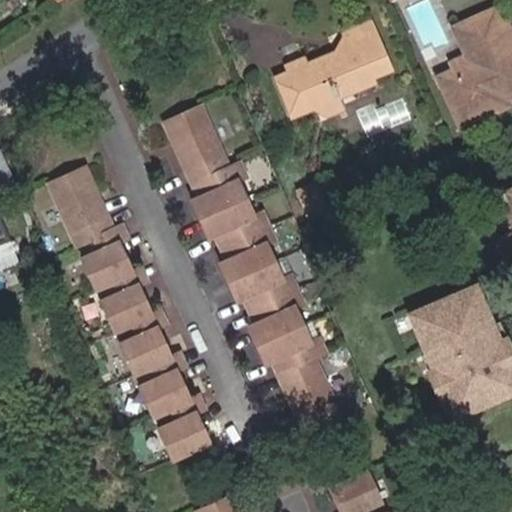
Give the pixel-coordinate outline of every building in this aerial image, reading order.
[(501,95),(511,90),(511,55),(510,51),(511,50),(511,45),(504,27),(500,27),(494,12),(455,28),(467,56),(470,64),(456,70),(454,71),(452,82),(443,86),(460,124),(489,110),(485,102),(501,95)] [(369,80),(366,73),(386,64),(367,21),(339,33),(345,45),(336,49),(303,65),(299,58),(284,65),(287,72),(303,109),(316,103),(335,95),(369,80)] [(333,41),(333,44),(336,49),(345,45),(339,33),(335,35),(333,41)] [(467,56),(452,63),(456,70),(470,64),(467,56)] [(454,71),(439,78),(443,86),(452,82),(454,71)] [(290,114),(303,109),(287,72),(274,78),(290,114)] [(321,113),(339,105),(335,95),(316,103),(321,113)] [(460,124),(461,126),(506,106),(501,95),(485,102),(489,110),(460,124)] [(195,168),(189,171),(195,183),(230,167),(201,102),(166,119),(177,143),(183,140),(195,168)] [(177,143),(189,171),(195,168),(183,140),(177,143)] [(195,183),(196,186),(201,196),(208,213),(248,196),(241,180),(249,177),(242,161),(230,167),(195,183)] [(52,182),(79,244),(96,237),(116,228),(88,166),(52,182)] [(304,183),(286,190),(295,214),(313,207),(304,183)] [(508,212),(511,210),(511,202),(507,191),(499,195),(506,213),(508,212)] [(194,199),(210,236),(217,233),(208,213),(201,196),(194,199)] [(208,213),(217,233),(223,246),(271,225),(265,212),(257,215),(248,196),(208,213)] [(295,214),(297,219),(315,212),(313,207),(295,214)] [(116,228),(96,237),(101,250),(122,241),(130,237),(124,224),(116,228)] [(271,225),(223,246),(229,260),(235,274),(237,278),(276,260),(269,244),(277,240),(271,225)] [(83,258),(97,288),(115,280),(135,272),(122,241),(101,250),(83,258)] [(0,247),(0,260),(12,255),(8,244),(0,247)] [(222,263),(238,299),(245,296),(237,278),(235,274),(229,260),(222,263)] [(237,278),(245,296),(251,310),(299,289),(292,274),(284,278),(276,260),(237,278)] [(142,285),(149,281),(144,268),(135,272),(115,280),(122,294),(142,285)] [(104,302),(115,330),(134,322),(153,313),(142,285),(122,294),(104,302)] [(472,303),(481,299),(476,286),(466,290),(472,303)] [(299,289),(251,310),(257,324),(265,342),(305,325),(297,307),(305,302),(299,289)] [(439,367),(429,372),(442,400),(451,396),(459,414),(511,391),(511,371),(511,370),(511,352),(506,338),(499,342),(492,324),(481,299),(472,303),(466,290),(419,310),(425,323),(416,327),(426,352),(432,350),(439,367)] [(160,327),(168,323),(162,309),(153,313),(134,322),(141,335),(160,327)] [(419,310),(410,314),(416,327),(425,323),(419,310)] [(506,338),(507,338),(500,320),(492,324),(499,342),(506,338)] [(251,328),(267,364),(273,361),(265,342),(257,324),(251,328)] [(273,361),(275,366),(279,374),(317,359),(328,353),(322,340),(313,344),(305,325),(265,342),(273,361)] [(122,344),(135,373),(153,364),(173,356),(160,327),(141,335),(122,344)] [(426,352),(422,354),(429,372),(439,367),(432,350),(426,352)] [(173,356),(153,364),(160,378),(179,369),(187,365),(181,352),(173,356)] [(307,437),(344,420),(317,359),(279,374),(285,388),(292,385),(303,413),(297,415),(307,437)] [(141,387),(154,416),(172,408),(192,399),(179,369),(160,378),(141,387)] [(285,388),(297,415),(303,413),(292,385),(285,388)] [(198,413),(206,409),(200,396),(192,399),(172,408),(179,421),(198,413)] [(449,418),(459,414),(451,396),(442,400),(449,418)] [(173,458),(211,442),(198,413),(179,421),(160,430),(173,458)] [(357,511),(364,509),(382,501),(368,471),(330,487),(340,511),(357,511)] [(241,511),(234,494),(199,510),(199,511),(241,511)]
